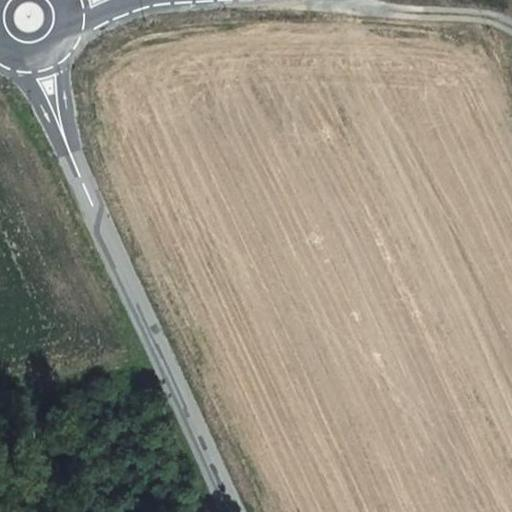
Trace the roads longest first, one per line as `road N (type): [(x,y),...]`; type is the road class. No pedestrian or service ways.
road 1 (unclassified): [(231,511),(44,95),(38,53)]
road 2 (track): [(346,0),(480,15),(511,29)]
